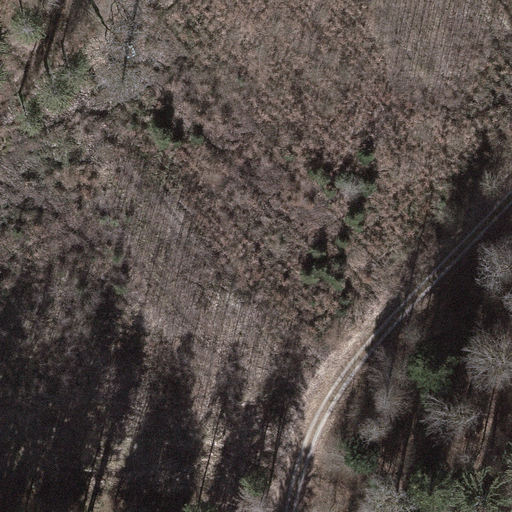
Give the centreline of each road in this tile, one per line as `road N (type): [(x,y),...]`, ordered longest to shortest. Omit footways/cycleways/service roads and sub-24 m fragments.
road 1 (track): [(290,511),(315,424),(371,333),(511,197)]
road 2 (track): [(144,0),(0,148)]
